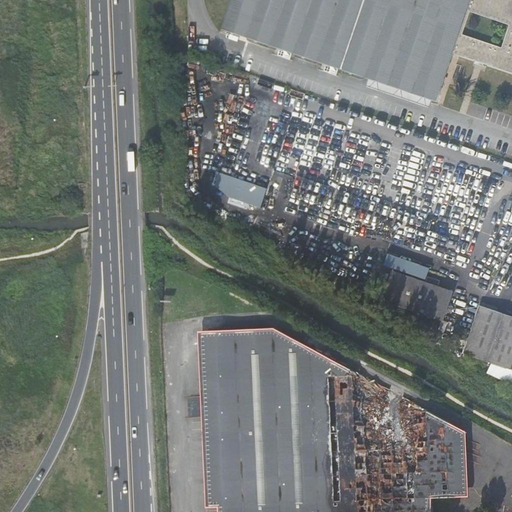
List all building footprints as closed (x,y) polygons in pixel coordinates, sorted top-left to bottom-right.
[(511,0),(233,0),(223,31),(368,80),(377,83),(436,103),(452,55),(511,76),(511,0)] [(266,188),(217,172),(213,188),(230,201),(259,210),(266,188)] [(368,298),(441,323),(450,295),(435,290),(424,286),(377,270),(368,298)] [(511,316),(478,305),(469,331),(464,330),(452,351),(511,371),(511,316)] [(217,511),(431,511),(431,497),(455,495),(451,423),(270,326),(208,332),(217,511)] [(511,371),(452,351),(451,353),(511,385),(511,371)]
